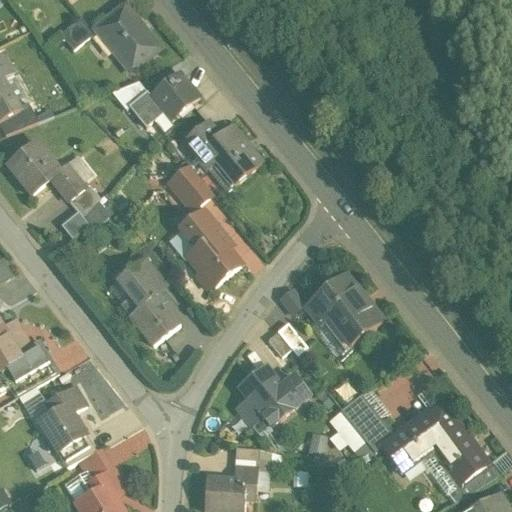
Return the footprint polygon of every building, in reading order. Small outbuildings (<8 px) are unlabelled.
[(125,10),(97,34),(132,76),(160,53),(125,10)] [(82,21),(61,38),(74,54),(95,38),(82,21)] [(0,65),(0,128),(21,117),(19,113),(3,85),(14,79),(5,62),(0,65)] [(181,74),(152,97),(171,122),(201,100),(181,74)] [(134,82),(114,99),(124,111),(144,95),(134,82)] [(21,117),(0,128),(0,129),(6,140),(40,126),(29,107),(19,113),(21,117)] [(208,127),(185,146),(195,157),(217,139),(208,127)] [(263,170),(232,132),(220,142),(217,139),(195,157),(209,175),(218,168),(236,192),(263,170)] [(38,147),(10,171),(33,200),(52,184),(59,192),(75,179),(68,169),(61,175),(38,147)] [(214,200),(192,172),(170,189),(193,217),(214,200)] [(75,179),(59,192),(67,202),(83,189),(75,179)] [(204,218),(186,233),(203,253),(190,263),(191,264),(202,278),(200,280),(199,283),(208,294),(211,295),(214,293),(241,271),(223,248),(226,245),(204,218)] [(173,281),(147,249),(130,261),(138,271),(121,284),(143,312),(131,322),(155,352),(181,330),(166,311),(170,308),(158,293),(173,281)] [(384,327),(347,280),(307,312),(321,331),(329,325),(351,353),(384,327)] [(278,303),(290,322),(302,314),(289,295),(278,303)] [(5,333),(0,323),(0,399),(11,393),(17,404),(60,379),(40,347),(32,352),(26,342),(18,339),(14,341),(8,331),(5,333)] [(309,353),(289,328),(278,337),(292,354),(298,362),(309,353)] [(292,354),(278,337),(269,345),(283,362),(292,354)] [(283,393),(267,373),(241,393),(250,405),(239,413),(253,432),(263,423),(270,432),(299,409),(285,391),(283,393)] [(309,401),(295,383),(285,391),(299,409),(309,401)] [(88,411),(76,392),(65,398),(77,418),(88,411)] [(65,398),(47,409),(53,419),(40,427),(41,428),(59,457),(60,458),(88,441),(88,440),(87,440),(75,419),(77,418),(65,398)] [(396,442),(362,400),(342,416),(376,458),(383,453),(383,452),(396,442)] [(471,445),(443,407),(396,442),(383,452),(383,453),(402,477),(421,463),(448,500),(449,499),(489,470),(477,453),(479,451),(473,444),(471,445)] [(263,423),(253,432),(260,441),(265,441),(273,435),(270,432),(263,423)] [(88,441),(60,458),(68,473),(98,457),(88,441)] [(511,462),(507,456),(492,468),(501,480),(511,473),(511,462)] [(489,470),(449,499),(456,507),(501,481),(501,480),(492,468),(489,470)] [(259,472),(237,470),(236,482),(258,484),(259,472)] [(127,494),(115,474),(105,480),(116,500),(127,494)] [(105,480),(86,491),(92,501),(79,509),(80,511),(119,511),(113,502),(116,500),(105,480)] [(235,486),(210,484),(208,511),(245,511),(246,505),(257,505),(258,484),(236,482),(235,486)] [(510,511),(502,497),(476,511),(510,511)]
